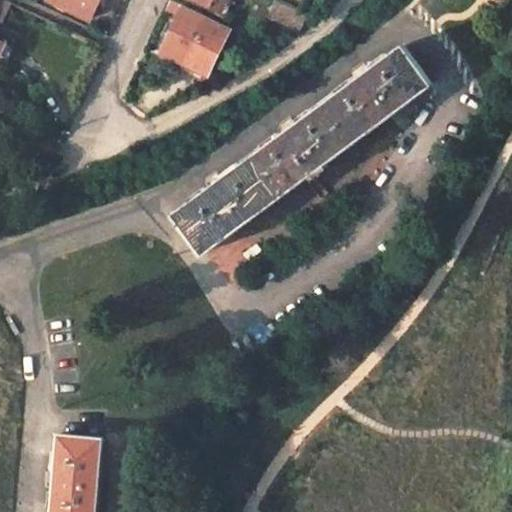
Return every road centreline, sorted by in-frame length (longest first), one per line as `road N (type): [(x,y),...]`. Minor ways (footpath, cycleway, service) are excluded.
road 1 (residential): [(448,110),(391,199),(272,299),(241,302),(176,230),(149,218),(0,253)]
road 2 (unknown): [(156,221),(402,27),(414,27)]
road 3 (track): [(89,126),(124,138),(260,71),(351,0)]
road 4 (residential): [(150,0),(89,126)]
